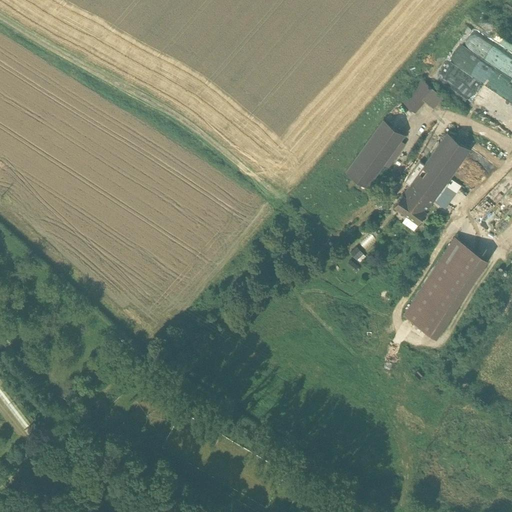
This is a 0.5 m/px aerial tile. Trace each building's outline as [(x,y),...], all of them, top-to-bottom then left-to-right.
[(511,60),(470,37),(466,44),(486,55),(477,53),(460,44),(451,60),(450,64),(442,79),(440,85),(511,123),(511,60)] [(423,79),(408,95),(421,105),(425,101),(435,90),(423,79)] [(444,97),(435,90),(425,101),(433,108),(444,97)] [(421,105),(408,95),(404,100),(416,111),(421,105)] [(384,118),(346,171),(368,186),(405,134),(384,118)] [(448,132),(403,193),(426,210),(471,148),(448,132)] [(473,211),(490,228),(511,206),(511,191),(503,182),(473,211)] [(403,193),(394,205),(418,222),(427,210),(426,210),(403,193)] [(456,237),(405,314),(437,334),(487,258),(456,237)] [(349,252),(358,261),(364,254),(355,245),(349,252)] [(349,258),(345,265),(356,271),(360,265),(349,258)] [(16,397),(0,376),(0,396),(6,405),(31,438),(41,430),(16,397)]
